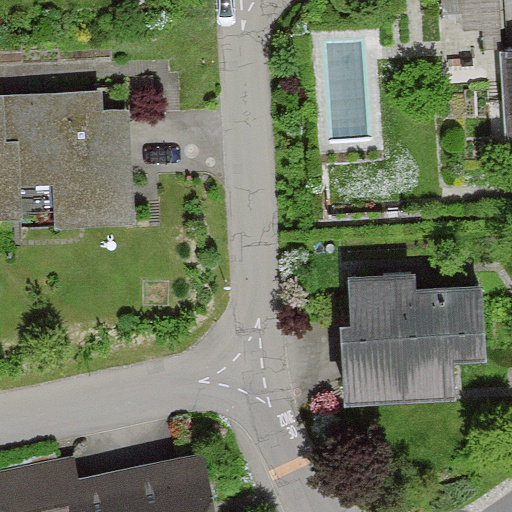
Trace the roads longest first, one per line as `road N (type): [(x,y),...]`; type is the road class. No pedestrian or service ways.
road 1 (residential): [(253,381),(237,0)]
road 2 (residential): [(253,381),(0,427)]
road 3 (residential): [(319,511),(253,381)]
